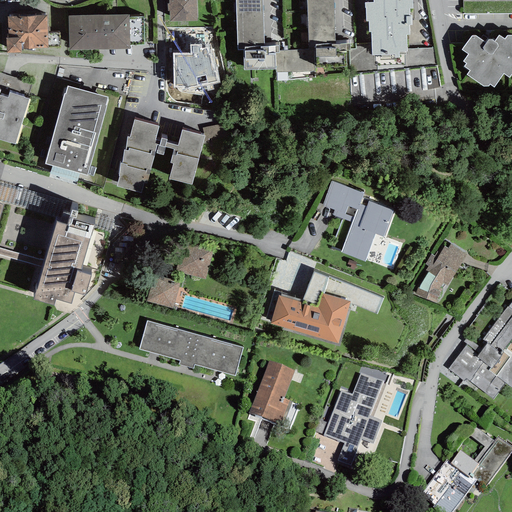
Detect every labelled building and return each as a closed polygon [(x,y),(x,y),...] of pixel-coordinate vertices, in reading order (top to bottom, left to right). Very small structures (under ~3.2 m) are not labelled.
[(196,0),(167,0),(168,20),(197,19),(196,0)] [(244,50),(244,70),(275,69),(275,53),(279,52),(279,51),(279,46),(264,47),(262,0),(236,0),(238,51),(244,50)] [(333,0),(306,0),(308,49),(314,49),(314,48),(315,48),(316,57),(336,57),(336,52),(349,51),(350,51),(350,49),(350,43),(335,44),(333,0)] [(371,43),(372,55),(375,55),(395,55),(395,57),(399,58),(399,52),(405,51),(407,51),(407,49),(406,35),(409,34),(409,25),(412,25),(411,15),(410,15),(409,9),(412,8),(412,0),(373,0),(373,2),(365,3),(365,8),(366,8),(366,21),(369,21),(369,32),(371,32),(371,43)] [(511,0),(463,0),(464,14),(511,13),(511,0)] [(129,14),(68,16),(69,50),(130,49),(129,14)] [(6,38),(7,53),(21,52),(21,48),(47,47),(46,16),(8,17),(9,38),(6,38)] [(467,75),(483,87),(488,86),(490,84),(494,88),(503,74),(509,78),(511,75),(511,35),(507,35),(505,39),(499,35),(494,42),(491,40),(488,40),(486,43),(475,36),(472,36),(461,50),(468,54),(463,61),(466,64),(464,67),(470,71),(467,75)] [(351,75),(377,72),(377,66),(376,66),(375,55),(372,55),(371,43),(355,44),(356,49),(350,49),(350,51),(349,51),(351,75)] [(173,53),(174,87),(185,88),(216,81),(215,73),(213,74),(207,48),(202,49),(202,45),(191,45),(190,53),(173,53)] [(437,66),(434,48),(407,49),(407,51),(405,51),(405,68),(437,66)] [(288,72),(315,71),(314,49),(308,49),(279,51),(279,52),(275,53),(275,69),(276,72),(288,72)] [(276,81),(288,81),(288,72),(276,72),(276,81)] [(0,140),(15,145),(29,99),(27,98),(33,83),(0,73),(0,140)] [(107,97),(68,86),(65,93),(64,93),(45,164),(87,176),(106,106),(105,105),(107,97)] [(159,126),(134,120),(130,137),(128,137),(126,150),(124,150),(122,163),(121,162),(119,176),(120,176),(117,186),(145,193),(157,144),(159,144),(157,153),(163,155),(165,146),(166,142),(167,140),(162,138),(161,141),(155,140),(159,126)] [(205,136),(182,130),(178,145),(166,142),(165,146),(174,149),(171,162),(173,163),(169,179),(192,185),(205,136)] [(0,200),(61,219),(65,202),(0,180),(0,200)] [(352,222),(341,252),(365,262),(374,234),(383,237),(393,211),(368,201),(369,200),(362,197),(364,192),(361,192),(360,192),(332,181),(323,206),(335,210),(332,215),(352,222)] [(0,253),(43,265),(33,300),(53,305),(55,299),(71,303),(74,292),(85,295),(91,276),(80,272),(93,227),(94,225),(93,224),(76,220),(78,211),(72,210),(70,218),(69,218),(67,225),(56,221),(45,260),(0,247),(0,214),(3,205),(0,203),(0,253)] [(110,233),(114,220),(97,215),(94,225),(93,227),(110,233)] [(213,250),(183,242),(175,270),(205,279),(213,250)] [(447,285),(467,255),(450,244),(447,248),(444,246),(440,253),(437,252),(434,256),(431,254),(425,264),(428,266),(426,270),(428,272),(423,281),(419,288),(418,288),(415,294),(436,303),(440,292),(442,289),(440,288),(443,283),(447,285)] [(180,282),(153,275),(146,302),(173,309),(180,282)] [(338,343),(350,302),(323,293),(318,308),(279,296),(270,324),(338,343)] [(511,387),(511,357),(510,358),(502,351),(511,338),(511,301),(508,307),(507,306),(478,346),(467,338),(464,342),(467,344),(448,369),(464,381),(466,379),(493,399),(505,383),(511,387)] [(243,348),(147,321),(139,349),(235,376),(243,348)] [(269,361),(248,413),(279,425),(289,400),(284,398),(294,371),(269,361)] [(324,435),(323,435),(344,443),(338,460),(351,465),(361,439),(373,444),(382,421),(383,422),(396,388),(382,383),(383,381),(360,373),(352,394),(341,391),(328,423),(324,435)] [(328,423),(319,420),(315,431),(324,435),(328,423)] [(486,488),(511,452),(511,446),(498,437),(494,441),(475,427),(469,435),(484,447),(475,460),(460,450),(451,463),(447,460),(420,495),(435,506),(432,510),(435,511),(452,511),(476,480),(486,488)]
